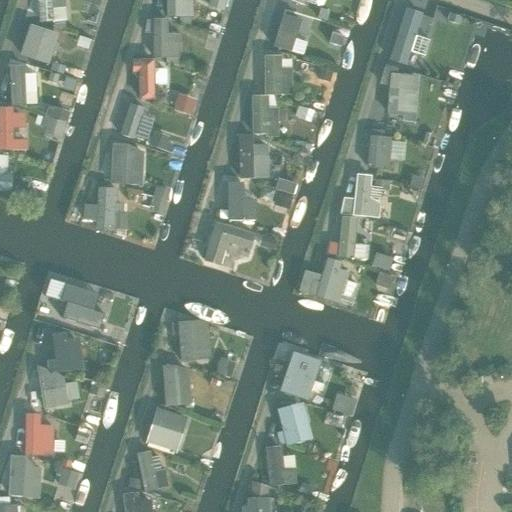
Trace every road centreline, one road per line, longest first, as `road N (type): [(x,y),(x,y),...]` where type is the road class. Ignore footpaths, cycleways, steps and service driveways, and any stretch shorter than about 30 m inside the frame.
road 1 (residential): [(417,384),(475,202),(511,136)]
road 2 (residential): [(388,511),(393,460),(417,384)]
